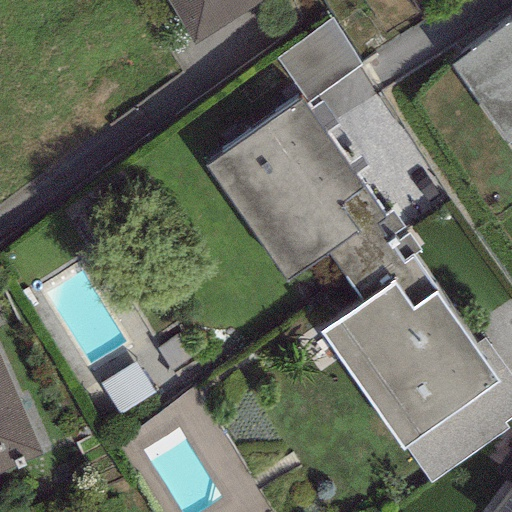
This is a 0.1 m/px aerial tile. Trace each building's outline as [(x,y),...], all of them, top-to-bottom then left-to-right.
[(257,0),(150,0),(185,50),(257,0)] [(340,21),(281,56),(309,101),(367,65),(340,21)] [(511,22),(447,70),(505,149),(511,143),(511,22)] [(346,195),(286,108),(192,173),(273,291),(343,243),(321,211),(346,195)] [(402,316),(381,286),(305,339),(388,459),(490,389),(427,299),(402,316)] [(0,466),(34,452),(0,372),(0,466)] [(511,511),(511,477),(485,511),(511,511)]
